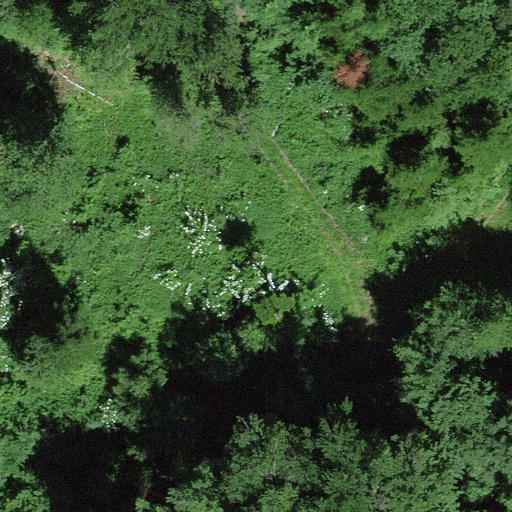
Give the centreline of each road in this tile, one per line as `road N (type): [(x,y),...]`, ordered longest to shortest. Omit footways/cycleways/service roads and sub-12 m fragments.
road 1 (track): [(511,465),(393,389),(312,373),(230,383),(0,474)]
road 2 (track): [(511,171),(450,252),(377,308),(312,373)]
